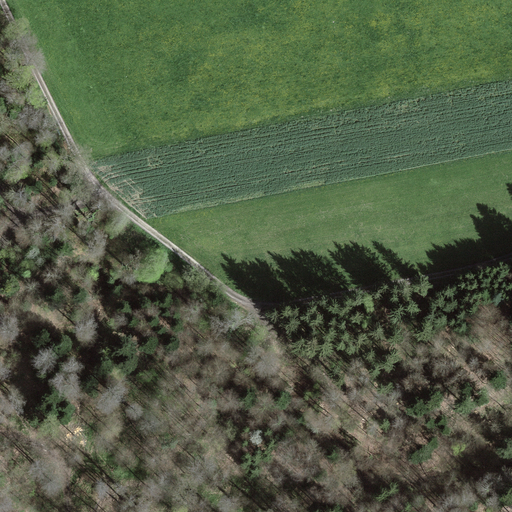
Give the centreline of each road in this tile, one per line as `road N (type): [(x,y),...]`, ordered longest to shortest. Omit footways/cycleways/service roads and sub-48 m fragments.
road 1 (track): [(511,257),(289,308),(236,296),(100,192),(2,0)]
road 2 (track): [(70,511),(62,469),(0,396)]
